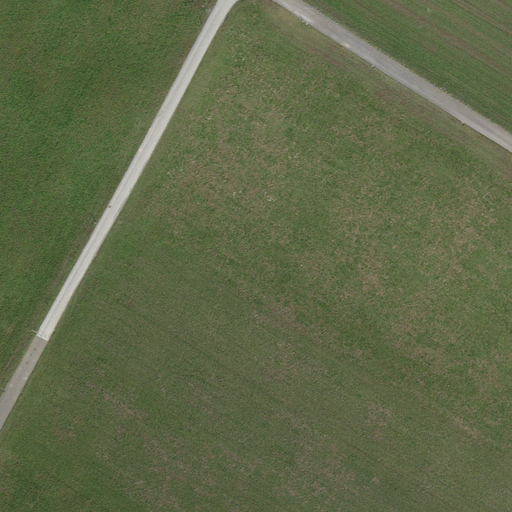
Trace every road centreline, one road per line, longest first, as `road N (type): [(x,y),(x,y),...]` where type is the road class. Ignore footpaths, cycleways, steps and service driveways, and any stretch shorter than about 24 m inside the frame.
road 1 (track): [(0,425),(225,0)]
road 2 (track): [(284,0),(511,147)]
